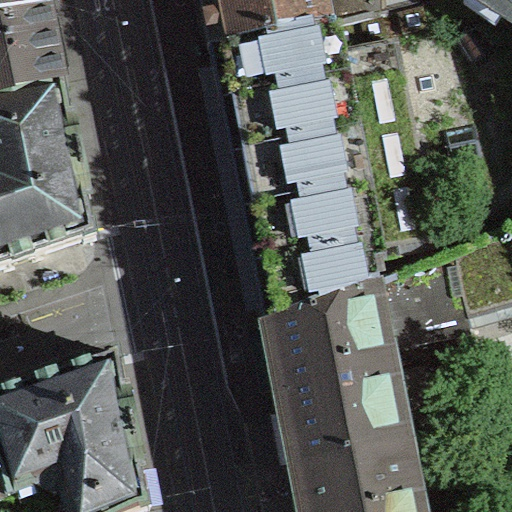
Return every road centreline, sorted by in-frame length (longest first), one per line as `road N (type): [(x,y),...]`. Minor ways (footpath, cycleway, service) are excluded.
road 1 (tertiary): [(172,292),(112,0)]
road 2 (tertiary): [(215,511),(172,292)]
road 3 (residential): [(172,292),(0,348)]
